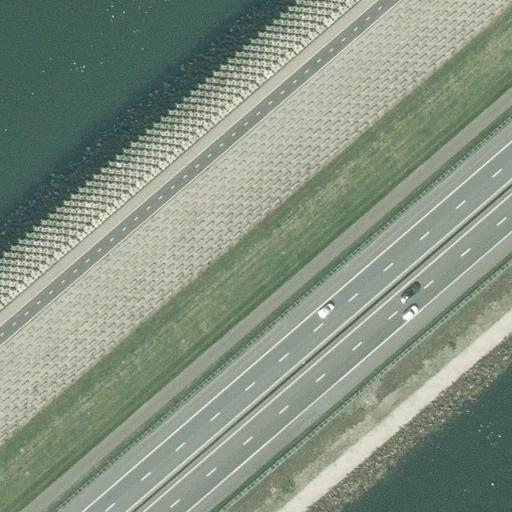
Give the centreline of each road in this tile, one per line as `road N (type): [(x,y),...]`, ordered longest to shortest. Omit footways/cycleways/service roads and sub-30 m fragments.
road 1 (motorway): [(511,162),(107,511)]
road 2 (motorway): [(167,511),(511,214)]
